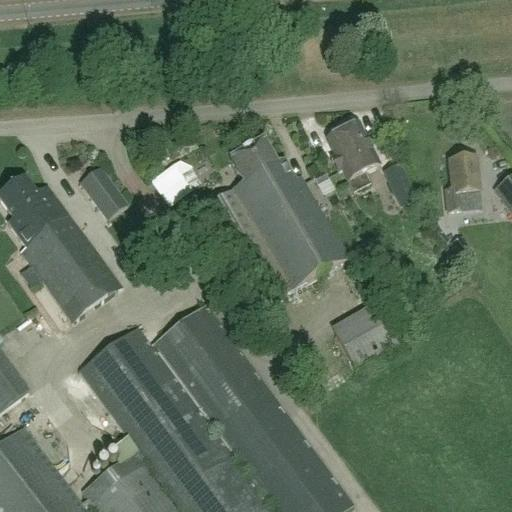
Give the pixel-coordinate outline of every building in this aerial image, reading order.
[(347,136),(344,137),(328,145),(336,162),(332,163),(338,176),(343,173),(355,198),(372,190),(367,179),(381,171),(360,129),(358,130),(355,129),(348,133),(347,136)] [(245,188),(241,190),(244,195),(250,192),(254,199),(265,193),(271,190),(275,197),(279,195),(286,206),(289,204),(294,213),(313,202),(302,182),(296,185),(284,165),(278,169),(264,145),(262,147),(259,146),(252,150),(251,153),(231,165),(245,188)] [(460,200),(480,198),(476,164),(450,166),(453,193),(446,194),(448,216),(462,215),(460,200)] [(189,185),(199,179),(192,167),(182,173),(189,185)] [(401,170),(385,178),(402,212),(407,209),(418,204),(401,170)] [(318,189),(329,182),(324,176),(314,181),(318,189)] [(511,182),(495,195),(511,217),(511,182)] [(46,239),(71,221),(47,189),(36,197),(26,183),(12,193),(46,239)] [(127,210),(111,187),(92,201),(109,223),(127,210)] [(349,263),(313,202),(294,213),(289,204),(286,206),(279,195),(275,197),(271,190),(265,193),(254,199),(250,192),(244,195),(241,190),(233,195),(234,196),(199,216),(258,316),(349,263)] [(46,239),(12,193),(0,201),(0,205),(14,224),(8,228),(27,253),(21,257),(72,327),(122,290),(71,221),(46,239)] [(412,220),(407,209),(402,212),(404,217),(401,218),(404,224),(412,220)] [(158,308),(167,315),(183,294),(174,287),(158,308)] [(357,377),(417,341),(389,295),(371,305),(373,309),(332,332),(357,377)] [(352,511),(355,510),(207,309),(154,348),(275,511),(352,511)] [(109,312),(87,327),(93,337),(116,321),(109,312)] [(271,511),(139,332),(80,375),(139,454),(84,495),(90,503),(83,508),(25,432),(0,450),(0,511),(271,511)] [(49,415),(30,424),(35,435),(54,426),(49,415)]
